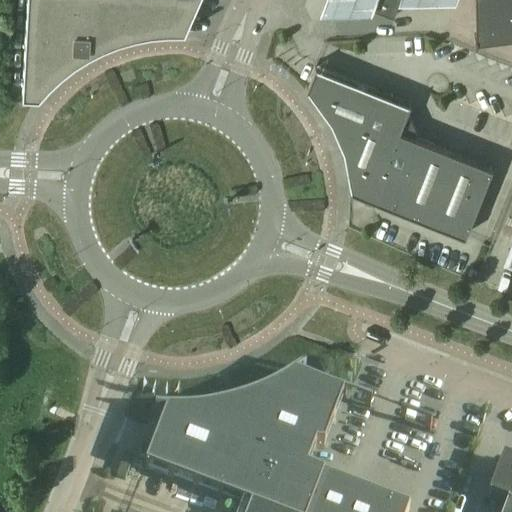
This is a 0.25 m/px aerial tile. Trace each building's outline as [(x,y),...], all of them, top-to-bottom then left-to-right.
[(183,31),(197,0),(26,0),(22,96),(38,97),(49,84),(61,73),(74,63),(88,54),(103,46),(118,40),(134,36),(151,33),(167,31),(183,31)] [(393,17),(399,0),(371,0),(369,8),(393,17)] [(476,35),(511,34),(511,0),(474,0),(474,30),(473,30),(473,37),(476,37),(476,35)] [(316,65),(315,64),(305,89),(306,89),(306,88),(330,121),(342,150),(350,189),(349,189),(348,190),(464,236),(491,167),(414,131),(408,117),(410,102),(408,101),(408,103),(315,66),(316,65)] [(165,417),(144,471),(250,511),(249,511),(408,511),(409,511),(307,472),(315,450),(323,451),(345,398),(297,380),(305,373),(303,371),(292,379),(273,391),(254,400),(233,407),(211,412),(190,415),(168,415),(154,414),(154,417),(165,417)] [(511,511),(511,466),(509,467),(506,467),(503,469),(501,470),(499,472),(497,475),(496,478),(495,481),(488,501),(506,508),(504,511),(511,511)]
